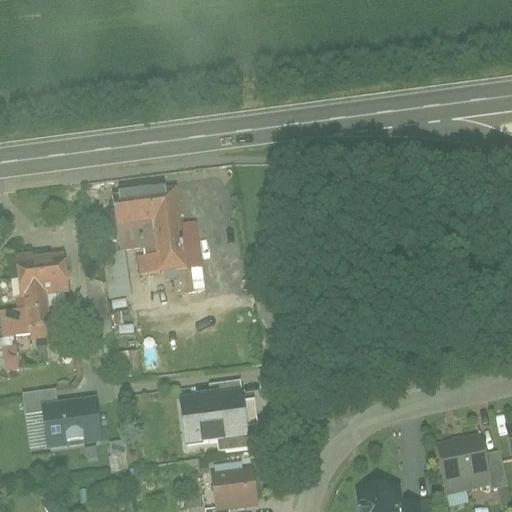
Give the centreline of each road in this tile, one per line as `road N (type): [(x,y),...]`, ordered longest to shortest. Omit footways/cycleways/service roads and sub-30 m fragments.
road 1 (primary): [(391,114),(0,169)]
road 2 (residential): [(511,386),(361,429),(327,461),(308,511)]
road 3 (residential): [(391,114),(511,145)]
road 4 (primary): [(511,98),(391,114)]
